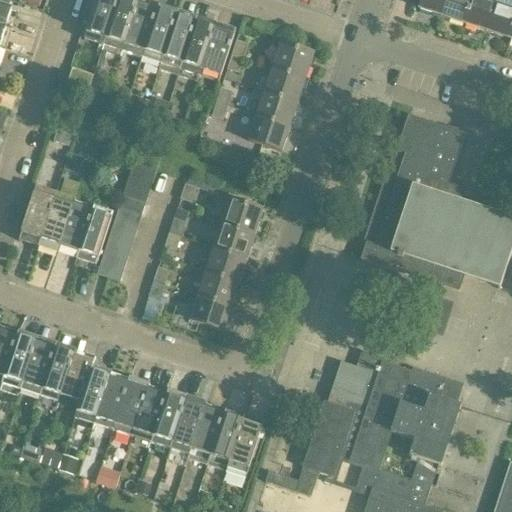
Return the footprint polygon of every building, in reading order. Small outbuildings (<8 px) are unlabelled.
[(10,3),(0,0),(0,8),(7,11),(10,3)] [(104,41),(118,1),(114,0),(96,0),(85,35),(104,41)] [(139,1),(136,0),(117,0),(118,1),(104,41),(101,52),(120,59),(121,53),(123,47),(136,7),(139,1)] [(440,17),(445,0),(421,0),(420,3),(419,3),(417,9),(440,17)] [(462,24),(470,0),(445,0),(440,17),(462,24)] [(485,32),(494,5),(479,0),(470,0),(462,24),(485,32)] [(507,39),(511,24),(511,10),(494,5),(485,32),(507,39)] [(142,53),(155,13),(136,7),(123,47),(121,53),(140,59),(142,53)] [(176,13),(157,7),(155,13),(142,53),(140,59),(159,66),(161,59),(174,19),(176,13)] [(0,30),(4,32),(11,12),(0,8),(0,30)] [(195,19),(176,13),(174,19),(161,59),(159,66),(157,71),(176,77),(193,26),(195,19)] [(215,26),(195,19),(193,26),(176,77),(196,83),(199,72),(213,32),(215,26)] [(235,32),(215,26),(213,32),(199,72),(220,79),(235,32)] [(235,43),(231,56),(242,60),(246,46),(235,43)] [(279,45),(271,70),(304,81),(313,56),(279,45)] [(237,74),(242,60),(231,56),(226,71),(237,74)] [(296,105),(304,81),(271,70),(263,94),(296,105)] [(220,90),(215,105),(226,108),(231,94),(220,90)] [(288,129),(296,105),(263,94),(255,118),(288,129)] [(221,122),(226,108),(215,105),(210,119),(221,122)] [(511,223),(503,220),(508,206),(450,186),(467,136),(465,136),(464,138),(448,133),(449,131),(441,128),(440,130),(410,120),(411,118),(409,117),(361,262),(458,293),(463,278),(500,289),(511,252),(511,223)] [(280,154),(288,129),(255,118),(247,143),(280,154)] [(68,148),(69,145),(72,137),(56,132),(53,143),(68,148)] [(135,158),(132,166),(147,171),(150,163),(135,158)] [(147,171),(132,166),(129,176),(151,184),(155,173),(147,171)] [(148,195),(151,184),(129,176),(125,187),(148,195)] [(184,186),(179,201),(190,205),(195,190),(184,186)] [(144,206),(148,195),(125,187),(121,199),(144,206)] [(54,196),(34,189),(17,243),(36,249),(38,243),(54,196)] [(73,202),(54,196),(38,243),(36,249),(56,256),(58,249),(71,208),(73,202)] [(140,217),(144,206),(121,199),(118,209),(140,217)] [(228,201),(220,225),(253,236),(262,211),(228,201)] [(76,256),(90,215),(71,208),(58,249),(76,256)] [(112,215),(92,208),(90,215),(76,256),(74,262),(94,268),(112,215)] [(137,228),(140,217),(118,209),(114,220),(137,228)] [(133,240),(137,228),(114,220),(110,232),(133,240)] [(173,221),(168,235),(179,239),(184,224),(173,221)] [(246,261),(253,236),(220,225),(212,249),(246,261)] [(133,240),(110,232),(107,243),(129,250),(133,240)] [(174,253),(179,239),(168,235),(163,249),(174,253)] [(129,250),(107,243),(103,253),(126,261),(129,250)] [(238,285),(246,261),(212,249),(204,274),(238,285)] [(122,273),(126,261),(103,253),(99,265),(122,273)] [(118,284),(122,273),(99,265),(95,277),(118,284)] [(157,270),(152,283),(163,287),(168,274),(157,270)] [(230,309),(238,285),(204,274),(196,298),(230,309)] [(158,302),(163,287),(152,283),(147,298),(158,302)] [(222,334),(230,309),(196,298),(188,323),(222,334)] [(37,340),(18,333),(16,340),(3,380),(1,387),(20,393),(22,387),(35,346),(37,340)] [(0,379),(3,380),(16,340),(0,334),(0,379)] [(56,346),(37,340),(35,346),(22,387),(20,393),(39,399),(41,393),(54,352),(56,346)] [(75,352),(56,346),(54,352),(41,393),(39,399),(58,405),(60,399),(73,358),(75,352)] [(324,403),(302,469),(332,479),(339,460),(366,469),(357,496),(368,499),(363,511),(431,511),(423,509),(437,468),(441,469),(460,410),(456,408),(463,386),(435,377),(434,381),(383,364),(384,361),(362,353),(356,370),(340,365),(327,404),(324,403)] [(79,405),(89,374),(91,368),(92,365),(73,358),(60,399),(79,405)] [(111,374),(91,368),(89,374),(79,405),(72,426),(91,432),(93,427),(95,421),(109,380),(111,374)] [(127,387),(109,380),(95,421),(93,427),(112,433),(114,427),(127,387)] [(147,393),(127,387),(114,427),(112,433),(132,440),(134,434),(147,393)] [(166,399),(147,393),(134,434),(132,440),(151,446),(153,440),(166,399)] [(187,399),(168,393),(166,399),(153,440),(151,446),(169,452),(171,446),(185,405),(187,399)] [(188,458),(204,412),(185,405),(171,446),(169,452),(188,458)] [(223,418),(204,412),(188,458),(187,462),(207,468),(208,465),(210,459),(223,418)] [(229,465),(242,424),(223,418),(210,459),(208,465),(207,468),(226,474),(227,471),(229,465)] [(260,430),(242,424),(229,465),(227,471),(245,477),(260,430)] [(25,447),(20,459),(39,465),(43,453),(25,447)] [(511,511),(511,465),(509,465),(507,469),(508,469),(494,511),(511,511)] [(101,468),(97,483),(114,489),(119,474),(101,468)] [(313,488),(297,483),(293,494),(309,499),(313,488)]
